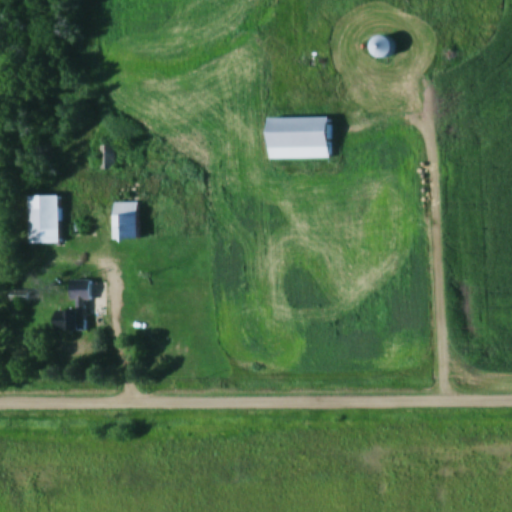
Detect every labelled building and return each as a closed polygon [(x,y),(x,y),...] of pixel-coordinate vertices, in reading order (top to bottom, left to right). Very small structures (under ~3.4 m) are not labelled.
[(274,117),(275,159),(335,158),(335,117),(274,117)] [(65,196),(34,196),(34,244),(65,244),(65,196)] [(143,241),(143,202),(119,202),(119,241),(143,241)] [(71,282),(71,310),(56,310),(56,331),(87,331),(87,300),(94,300),(94,282),(71,282)] [(30,290),(9,290),(9,302),(30,302),(30,290)]
